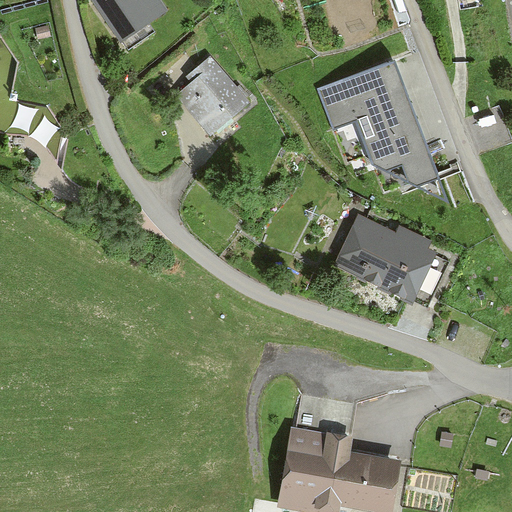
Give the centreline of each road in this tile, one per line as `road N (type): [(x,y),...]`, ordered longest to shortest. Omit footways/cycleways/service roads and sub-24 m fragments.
road 1 (residential): [(71,0),(106,128),(138,187),(174,230),(262,293),(511,388)]
road 2 (residential): [(410,0),(468,158),(511,231)]
